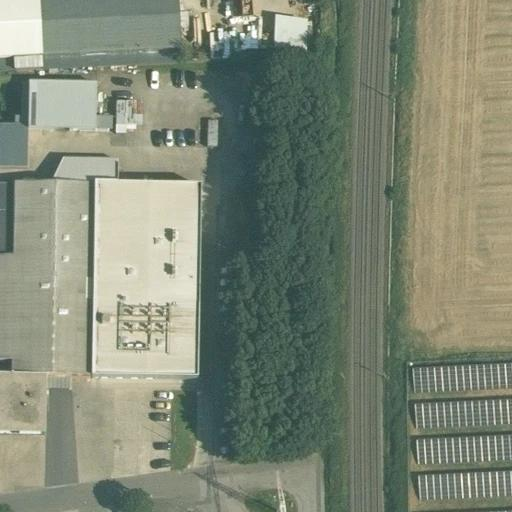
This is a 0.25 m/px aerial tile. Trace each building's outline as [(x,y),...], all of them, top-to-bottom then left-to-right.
[(35,0),(0,0),(0,60),(13,60),(39,59),(35,0)] [(176,0),(35,0),(39,59),(13,60),(14,72),(180,64),(176,0)] [(308,54),(309,19),(274,19),(274,54),(308,54)] [(13,60),(0,60),(0,72),(14,72),(13,60)] [(96,86),(22,84),(21,118),(15,118),(14,126),(28,126),(28,131),(107,133),(111,129),(111,120),(95,120),(96,86)] [(14,126),(0,125),(0,169),(27,170),(28,131),(28,126),(14,126)] [(14,185),(0,185),(0,257),(13,258),(14,185)] [(95,186),(14,185),(13,258),(12,282),(93,283),(95,186)] [(199,188),(95,186),(93,283),(173,284),(171,380),(196,381),(199,188)] [(13,258),(0,257),(0,362),(11,363),(12,282),(13,258)] [(93,283),(12,282),(11,363),(11,378),(45,378),(92,379),(93,283)] [(173,284),(93,283),(92,379),(171,380),(173,284)] [(11,378),(0,377),(0,409),(19,410),(19,414),(45,414),(45,378),(11,378)] [(19,410),(0,409),(0,433),(19,434),(19,414),(19,410)] [(45,414),(19,414),(19,434),(44,434),(45,414)]
